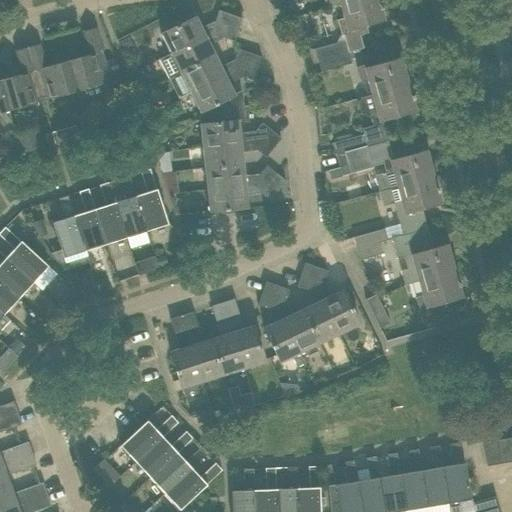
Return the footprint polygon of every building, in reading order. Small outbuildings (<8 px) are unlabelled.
[(314,49),(317,61),(347,52),(363,48),(357,28),(383,21),(377,0),(354,0),(338,5),(342,18),(336,20),(340,36),(342,35),(344,40),(314,49)] [(214,22),(237,30),(241,18),(218,10),(214,22)] [(160,34),(169,53),(210,33),(214,22),(213,21),(201,28),(196,16),(160,34)] [(169,53),(179,72),(214,55),(209,45),(222,39),(222,38),(233,42),(237,30),(214,22),(210,33),(169,53)] [(125,37),(118,41),(122,50),(129,46),(130,44),(126,36),(125,37)] [(237,49),(233,61),(256,69),(260,57),(237,49)] [(101,50),(67,60),(76,91),(91,87),(110,82),(101,50)] [(347,52),(317,61),(320,72),(350,63),(347,52)] [(179,72),(189,92),(228,72),(232,61),(233,61),(232,60),(220,66),(214,55),(179,72)] [(366,81),(370,95),(407,84),(400,57),(365,67),(364,65),(355,67),(360,83),(366,81)] [(67,60),(32,70),(41,101),(76,91),(67,60)] [(200,112),(202,117),(243,105),(241,90),(234,94),(229,84),(241,77),(241,76),(253,80),(256,69),(233,61),(232,61),(228,72),(189,92),(199,112),(200,112)] [(32,70),(0,79),(0,84),(7,110),(41,101),(32,70)] [(141,70),(129,74),(133,87),(144,83),(145,83),(141,70)] [(332,143),(335,154),(386,140),(381,121),(415,112),(407,84),(370,95),(359,98),(356,103),(359,113),(370,119),(372,126),(361,129),(362,135),(332,143)] [(146,90),(135,94),(141,111),(153,107),(146,90)] [(199,124),(201,147),(245,141),(254,149),(270,129),(261,123),(254,132),(253,131),(239,133),(238,122),(244,121),(243,105),(202,117),(199,118),(200,124),(199,124)] [(112,119),(115,126),(132,121),(130,114),(112,119)] [(157,120),(148,123),(150,131),(160,129),(157,120)] [(50,131),(54,143),(88,133),(86,127),(76,129),(75,124),(50,131)] [(270,129),(254,149),(256,150),(265,157),(280,138),(270,129)] [(16,135),(22,152),(39,147),(34,130),(16,135)] [(158,132),(149,135),(152,145),(161,142),(158,132)] [(319,135),(320,146),(328,144),(327,134),(319,135)] [(378,192),(396,187),(433,177),(425,150),(390,159),(390,157),(391,157),(386,140),(335,154),(341,176),(372,168),(372,167),(382,163),(384,172),(373,175),(378,192)] [(201,147),(203,168),(243,164),(241,152),(255,151),(256,150),(254,149),(245,141),(201,147)] [(203,168),(206,189),(249,184),(259,192),(275,173),(266,165),(259,175),(258,174),(244,176),(243,164),(203,168)] [(146,192),(135,195),(134,196),(146,231),(167,224),(149,169),(140,172),(146,192)] [(161,173),(166,188),(176,186),(174,172),(161,173)] [(275,173),(259,192),(260,193),(270,200),(285,181),(275,173)] [(129,176),(108,182),(114,203),(125,238),(146,231),(134,196),(135,195),(129,176)] [(440,204),(437,192),(439,192),(438,187),(436,187),(433,177),(396,187),(400,202),(393,203),(401,237),(419,232),(414,211),(440,204)] [(105,205),(94,209),(105,244),(125,238),(114,203),(108,182),(99,185),(105,205)] [(249,184),(206,189),(208,212),(248,207),(246,195),(259,194),(260,193),(259,192),(249,184)] [(84,212),(73,215),(84,251),(105,244),(94,209),(87,189),(78,192),(84,212)] [(84,251),(73,215),(67,195),(57,198),(64,218),(52,222),(63,257),(84,251)] [(43,219),(30,223),(39,237),(47,234),(43,219)] [(0,236),(13,249),(5,257),(32,282),(47,266),(4,227),(0,231),(0,236)] [(352,238),(355,249),(386,240),(383,229),(352,238)] [(386,240),(355,249),(358,261),(389,252),(386,240)] [(417,282),(454,272),(446,244),(411,254),(410,251),(401,253),(405,265),(401,266),(399,271),(403,285),(417,282)] [(0,281),(18,298),(32,282),(5,257),(0,252),(0,281)] [(164,256),(155,259),(157,266),(157,267),(166,265),(166,263),(164,256)] [(154,257),(142,261),(145,270),(146,272),(158,268),(157,267),(157,266),(155,259),(154,257)] [(304,263),(300,274),(323,282),(327,271),(304,263)] [(454,272),(417,282),(421,296),(415,298),(421,322),(448,314),(448,313),(444,314),(441,303),(462,298),(454,272)] [(313,303),(301,309),(318,345),(339,335),(319,294),(323,282),(300,274),(296,286),(307,290),(307,291),(313,303)] [(103,279),(94,282),(96,287),(97,289),(106,286),(105,283),(103,279)] [(0,311),(3,314),(18,298),(0,281),(0,311)] [(265,281),(261,293),(284,301),(285,301),(288,290),(265,281)] [(324,283),(323,282),(319,294),(339,335),(359,325),(342,289),(330,295),(324,283)] [(72,292),(60,301),(64,307),(70,303),(77,298),(76,297),(72,292)] [(284,301),(261,293),(257,305),(268,309),(268,310),(274,322),(262,327),(279,364),(291,358),(296,367),(304,363),(299,354),(280,312),(284,301)] [(365,299),(379,328),(389,323),(375,294),(365,299)] [(234,299),(221,302),(242,370),(263,364),(252,325),(243,328),(234,299)] [(286,301),(285,301),(284,301),(280,312),(299,354),(318,345),(301,309),(291,314),(286,301)] [(220,335),(210,338),(221,376),(242,370),(221,302),(210,306),(220,335)] [(192,312),(180,316),(201,383),(221,376),(210,338),(202,341),(192,312)] [(201,383),(180,316),(169,319),(178,348),(169,351),(181,389),(201,383)] [(15,338),(6,347),(16,356),(24,347),(15,338)] [(0,419),(17,413),(13,401),(0,405),(0,419)] [(209,406),(193,412),(194,415),(197,423),(213,418),(210,410),(209,406)] [(219,410),(212,412),(214,418),(216,417),(220,416),(219,410)] [(0,419),(0,431),(21,424),(17,413),(0,419)] [(135,462),(162,437),(177,423),(170,415),(155,430),(146,420),(119,445),(135,462)] [(135,462),(149,478),(177,453),(192,438),(185,431),(170,445),(162,437),(135,462)] [(511,451),(510,438),(496,440),(500,464),(511,461),(511,451)] [(500,464),(496,440),(483,442),(487,466),(500,464)] [(0,465),(32,454),(27,442),(0,451),(0,465)] [(454,464),(442,466),(448,503),(449,511),(459,511),(458,501),(470,499),(460,442),(450,443),(454,464)] [(432,467),(421,469),(420,469),(426,506),(448,503),(442,466),(439,445),(429,447),(432,467)] [(149,478),(164,494),(191,468),(207,454),(200,447),(184,461),(177,453),(149,478)] [(411,471),(400,473),(405,510),(426,506),(420,469),(421,469),(417,449),(408,451),(411,471)] [(390,475),(378,477),(384,511),(405,511),(405,510),(400,473),(396,453),(386,454),(390,475)] [(0,465),(0,488),(10,485),(6,475),(35,465),(32,454),(0,465)] [(367,469),(356,471),(357,481),(362,511),(384,511),(378,477),(375,456),(365,458),(367,469)] [(362,511),(357,481),(356,471),(354,460),(344,462),(345,467),(342,467),(345,483),(327,486),(331,511),(362,511)] [(191,468),(164,494),(179,510),(221,470),(214,463),(199,477),(191,468)] [(308,487),(297,488),(297,511),(319,511),(317,466),(307,466),(308,487)] [(287,488),(275,489),(275,511),(297,511),(297,488),(296,467),(286,467),(287,488)] [(265,489),(253,490),(252,490),(253,511),(275,511),(275,489),(274,468),(264,468),(265,489)] [(253,511),(252,490),(253,490),(253,469),(243,469),(244,490),(231,491),(231,511),(253,511)] [(0,488),(0,511),(46,494),(42,482),(13,493),(10,485),(0,488)] [(46,494),(0,511),(31,511),(50,505),(46,494)] [(471,503),(473,511),(490,511),(499,510),(495,496),(471,503)] [(116,508),(119,511),(129,511),(131,511),(123,502),(116,508)]
